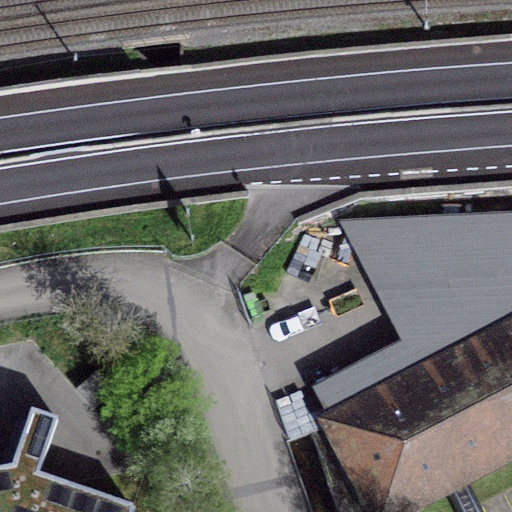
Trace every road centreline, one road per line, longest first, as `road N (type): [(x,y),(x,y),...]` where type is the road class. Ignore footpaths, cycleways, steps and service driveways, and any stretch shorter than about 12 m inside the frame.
road 1 (motorway): [(0,186),(196,155),(511,128)]
road 2 (motorway): [(511,81),(0,134)]
road 3 (residential): [(0,290),(124,274),(211,329),(263,511)]
